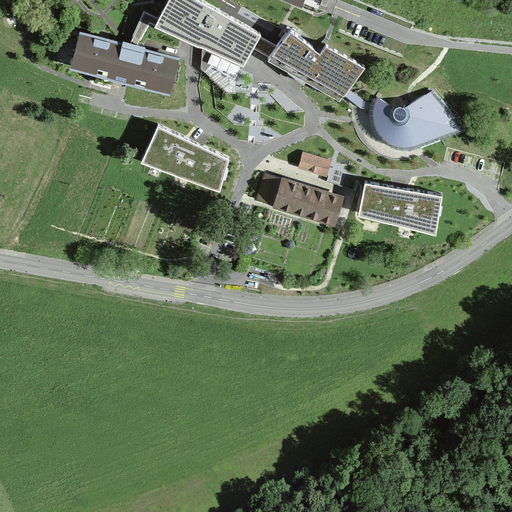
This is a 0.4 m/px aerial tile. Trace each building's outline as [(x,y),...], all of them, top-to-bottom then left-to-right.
[(291,33),(280,47),(262,36),(198,0),(169,0),(159,18),(144,11),(131,41),(123,40),(123,42),(80,31),(70,70),(170,96),(180,59),(144,48),(145,44),(138,43),(140,40),(141,40),(150,23),(156,26),(154,28),(198,47),(203,48),(244,67),(254,49),(270,58),(268,61),(340,102),(344,95),(350,89),(365,69),(327,47),(320,55),(291,33)] [(282,0),(302,8),(305,0),(282,0)] [(350,89),(344,95),(361,108),(370,108),(369,113),(370,117),(371,124),(375,131),(379,137),(386,142),(393,146),(401,148),(409,148),(417,147),(421,145),(420,145),(440,138),(440,137),(462,130),(430,92),(411,101),(409,99),(406,98),(403,97),(399,96),(396,97),(393,98),(390,100),(387,102),(376,95),(373,99),(372,103),(363,101),(350,89)] [(219,191),(229,161),(158,127),(141,163),(219,191)] [(325,173),(329,160),(303,152),(299,165),(325,173)] [(265,171),(255,200),(273,206),(283,178),(265,171)] [(335,226),(344,196),(283,178),(273,206),(273,209),(335,226)] [(358,216),(436,237),(442,197),(366,183),(358,216)]
